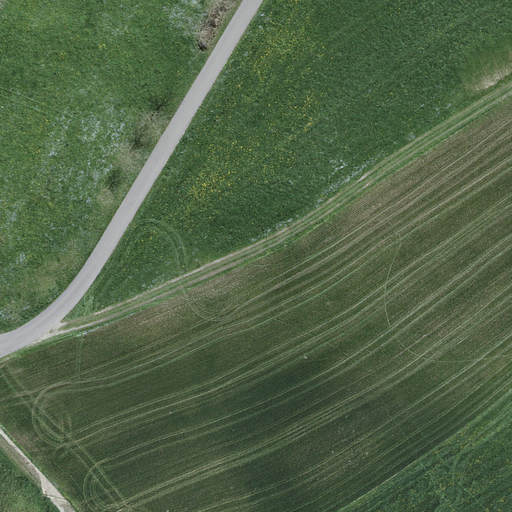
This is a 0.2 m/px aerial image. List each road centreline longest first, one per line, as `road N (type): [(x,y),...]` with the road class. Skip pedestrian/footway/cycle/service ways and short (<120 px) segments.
road 1 (track): [(39,330),(91,323),(208,276),(310,224),(511,90)]
road 2 (residential): [(261,0),(120,239),(39,330),(0,347)]
